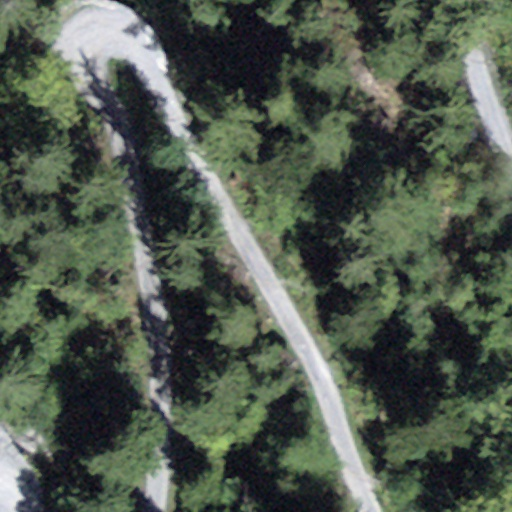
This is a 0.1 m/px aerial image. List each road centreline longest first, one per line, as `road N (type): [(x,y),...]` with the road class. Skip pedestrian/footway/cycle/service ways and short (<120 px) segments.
road 1 (track): [(372,511),(312,357),(142,56),(126,39),(101,31),(84,42),(82,54),(115,115),(155,310),(160,437),(152,511)]
road 2 (track): [(465,0),(511,185)]
